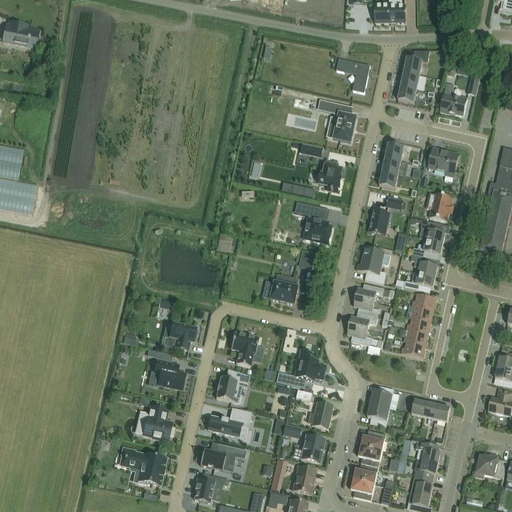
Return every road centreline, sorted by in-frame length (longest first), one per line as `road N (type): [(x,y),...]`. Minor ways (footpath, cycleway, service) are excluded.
road 1 (residential): [(172,511),(216,316),(227,307),(327,329)]
road 2 (unclassified): [(389,39),(144,0)]
road 3 (residential): [(450,279),(480,149),(466,137),(375,119)]
road 4 (residential): [(375,119),(327,329)]
road 5 (residential): [(327,329),(353,383),(327,505)]
road 6 (residential): [(471,399),(430,389),(450,279)]
